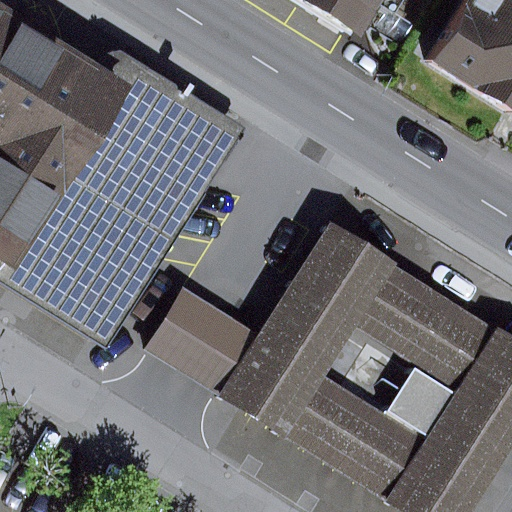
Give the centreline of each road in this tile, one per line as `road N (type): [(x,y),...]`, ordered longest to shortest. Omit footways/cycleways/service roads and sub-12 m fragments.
road 1 (primary): [(511,219),(163,0)]
road 2 (residential): [(0,348),(248,511)]
